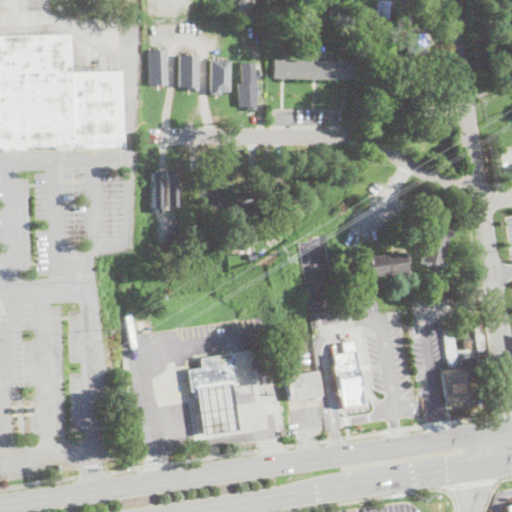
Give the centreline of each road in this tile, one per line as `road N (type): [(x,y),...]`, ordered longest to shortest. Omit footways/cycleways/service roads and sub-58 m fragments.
road 1 (primary): [(511,430),(0,505)]
road 2 (residential): [(453,0),(510,402),(500,432)]
road 3 (residential): [(511,195),(476,199),(355,137),(152,137)]
road 4 (primary): [(182,511),(511,463)]
